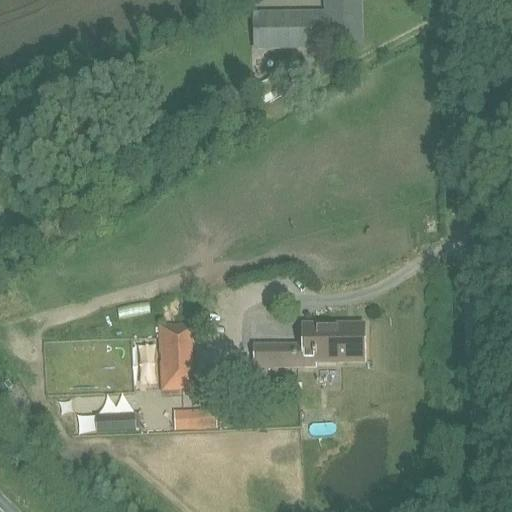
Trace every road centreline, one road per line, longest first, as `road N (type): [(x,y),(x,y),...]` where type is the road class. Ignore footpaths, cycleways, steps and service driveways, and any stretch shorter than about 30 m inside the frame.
road 1 (track): [(483,511),(457,137)]
road 2 (unclassified): [(457,137),(447,0)]
